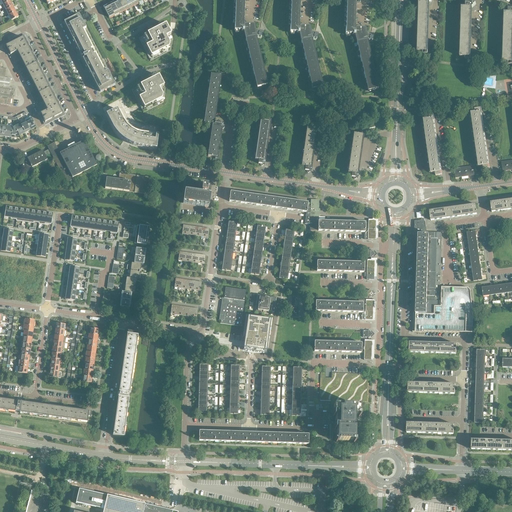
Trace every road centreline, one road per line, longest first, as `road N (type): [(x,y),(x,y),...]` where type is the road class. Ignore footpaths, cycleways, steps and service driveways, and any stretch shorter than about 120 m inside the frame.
road 1 (residential): [(188,332),(204,321),(219,207)]
road 2 (residential): [(317,432),(312,363),(376,367)]
road 3 (tertiary): [(396,132),(401,0)]
road 4 (tertiary): [(313,465),(186,461)]
road 5 (tertiary): [(388,367),(393,246)]
